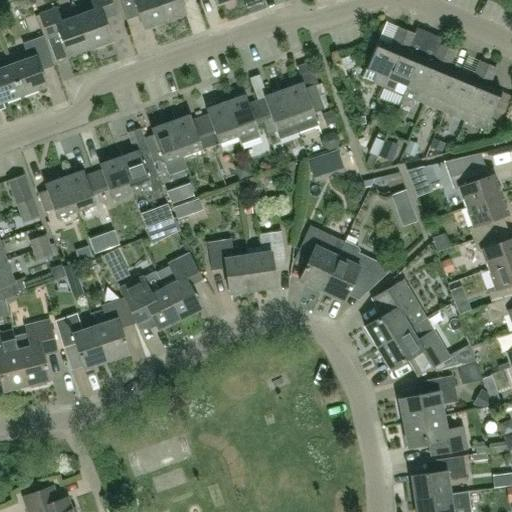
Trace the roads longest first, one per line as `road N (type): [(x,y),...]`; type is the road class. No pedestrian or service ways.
road 1 (residential): [(376,511),(366,423),(349,376),(320,334),(283,321),(228,331),(69,421)]
road 2 (residential): [(381,0),(317,22),(285,19),(96,86),(69,122),(0,145)]
